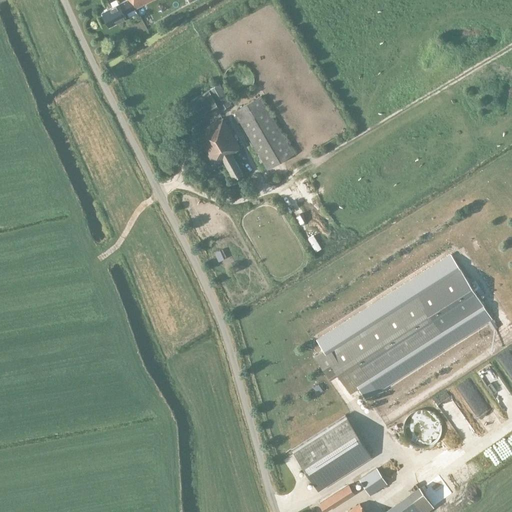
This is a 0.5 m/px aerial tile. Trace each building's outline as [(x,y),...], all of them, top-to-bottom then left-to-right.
[(125,0),(102,12),(109,26),(125,18),(123,14),(149,0),(125,0)] [(253,81),(253,79),(253,78),(253,77),(253,76),(252,74),(252,73),(251,72),(251,71),(250,70),(249,69),(248,68),(247,67),(246,66),(245,66),(243,65),(242,65),(241,65),(239,64),(238,64),(235,65),(234,65),(233,65),(232,66),(231,66),(229,67),(228,68),(227,69),(226,70),(226,71),(225,72),(224,73),(224,74),(223,76),(223,77),(223,78),(223,80),(223,81),(223,82),(223,83),(224,85),(224,86),(225,87),(226,88),(226,89),(227,90),(228,91),(229,92),(231,93),(232,93),(233,94),(234,94),(235,94),(237,95),(238,95),(239,95),(242,94),(243,94),(245,93),(247,92),(248,91),(249,90),(250,89),(251,88),(251,87),(252,86),(252,85),(253,83),(253,82),(253,81)] [(209,90),(185,103),(192,117),(216,104),(220,110),(230,104),(218,84),(208,89),(209,90)] [(259,96),(233,111),(266,168),(292,153),(259,96)] [(195,132),(212,164),(221,159),(232,179),(241,174),(231,153),(239,149),(223,118),(195,132)] [(312,233),(307,236),(315,251),(321,248),(312,233)] [(491,317),(450,254),(315,340),(322,350),(314,356),(329,380),(338,375),(349,393),(357,388),(364,398),(491,317)] [(473,411),(486,404),(481,395),(468,402),(473,411)] [(445,397),(437,401),(447,421),(460,414),(453,401),(442,406),(440,401),(446,398),(445,397)] [(511,399),(502,406),(506,413),(511,408),(511,399)] [(441,430),(441,429),(441,427),(440,425),(440,424),(440,422),(439,421),(438,419),(437,418),(436,416),(435,415),(434,414),(433,413),(431,412),(430,411),(428,411),(427,410),(425,410),(423,410),(422,410),(420,410),(418,410),(417,410),(415,411),(414,411),(412,412),(411,413),(409,414),(408,415),(407,416),(406,418),(405,419),(404,421),(404,422),(403,424),(403,425),(403,427),(402,429),(403,430),(403,432),(403,434),(404,435),(404,437),(405,438),(406,440),(407,441),(408,442),(409,443),(411,444),(412,445),(414,446),(415,447),(417,447),(418,447),(420,448),(422,448),(423,448),(425,447),(427,447),(428,447),(430,446),(431,445),(433,444),(434,443),(435,442),(436,441),(437,440),(438,438),(439,437),(440,435),(440,434),(440,432),(441,430)] [(291,449),(308,476),(362,442),(344,415),(291,449)] [(362,442),(308,476),(317,491),(371,457),(362,442)] [(482,465),(488,473),(493,469),(486,461),(482,465)] [(468,465),(441,486),(449,497),(476,476),(468,465)] [(375,469),(360,479),(370,495),(386,484),(375,469)] [(348,485),(318,503),(323,511),(325,511),(354,494),(348,485)] [(424,511),(433,506),(419,488),(386,511),(424,511)] [(364,511),(359,503),(346,511),(366,511),(364,511)]
